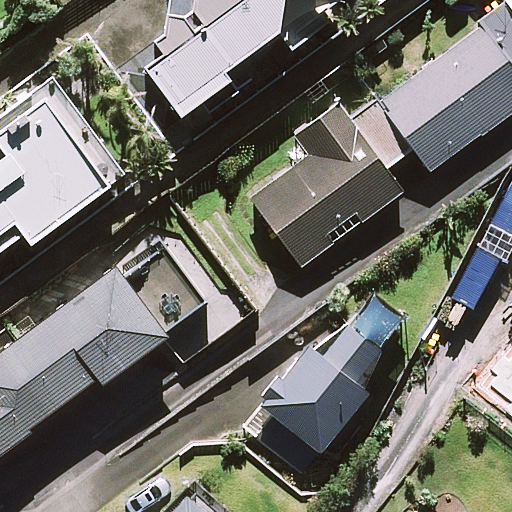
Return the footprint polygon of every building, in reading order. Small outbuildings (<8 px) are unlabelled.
[(173,0),(172,30),(160,39),(171,53),(152,67),(188,114),(235,77),(230,71),(283,30),(293,44),(344,5),(340,0),(173,0)] [(357,124),(341,102),(298,133),(314,155),(255,198),(304,265),(410,188),(392,164),(414,148),(432,172),(511,113),(511,0),(503,0),(506,3),(481,21),(487,29),(357,124)] [(102,168),(46,88),(0,119),(0,252),(31,230),(37,239),(127,176),(115,159),(102,168)] [(0,453),(205,301),(158,237),(0,353),(0,453)] [(405,320),(374,295),(328,354),(313,342),(245,429),(305,476),(373,388),(359,378),(405,320)] [(511,343),(477,386),(511,414),(511,343)] [(219,511),(194,490),(175,511),(219,511)]
